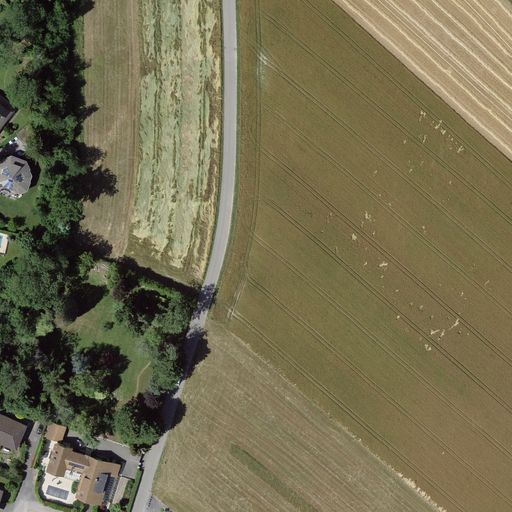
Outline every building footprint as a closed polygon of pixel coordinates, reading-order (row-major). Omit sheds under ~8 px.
[(0,111),(0,129),(9,118),(0,111)] [(10,152),(0,157),(0,188),(13,194),(29,190),(34,173),(26,158),(10,152)] [(0,445),(19,452),(28,427),(0,417),(0,445)] [(48,419),(47,436),(65,437),(66,421),(48,419)] [(118,477),(122,463),(73,449),(74,446),(55,440),(47,470),(65,475),(67,466),(83,471),(76,495),(102,503),(111,475),(118,477)]
